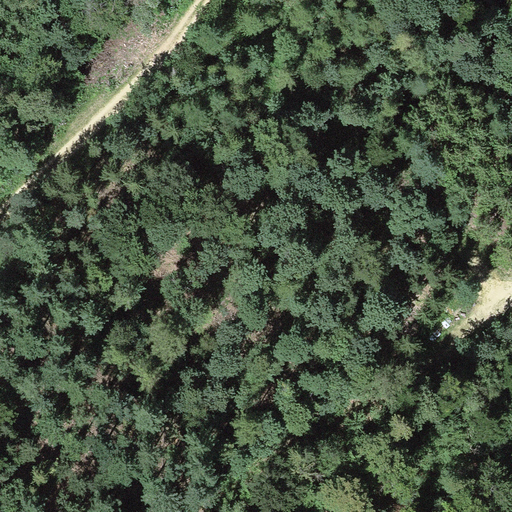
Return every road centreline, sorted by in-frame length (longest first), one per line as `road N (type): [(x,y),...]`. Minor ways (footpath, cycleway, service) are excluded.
road 1 (track): [(203,511),(256,466),(457,341),(511,295)]
road 2 (track): [(200,0),(13,220)]
